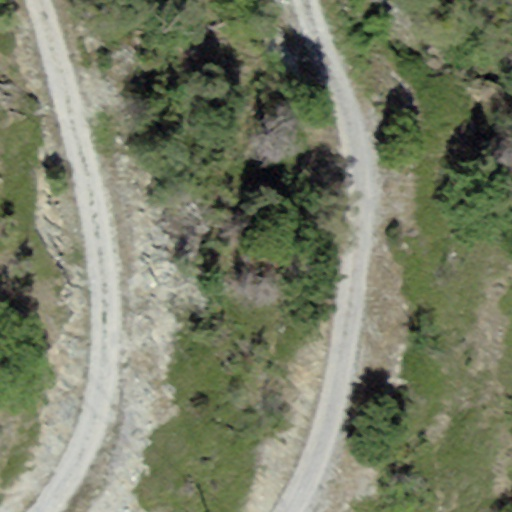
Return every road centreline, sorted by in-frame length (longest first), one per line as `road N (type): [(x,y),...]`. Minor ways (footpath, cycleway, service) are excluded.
road 1 (track): [(29,0),(139,274),(135,405),(85,511)]
road 2 (track): [(298,0),(354,122),(375,352),(324,511)]
